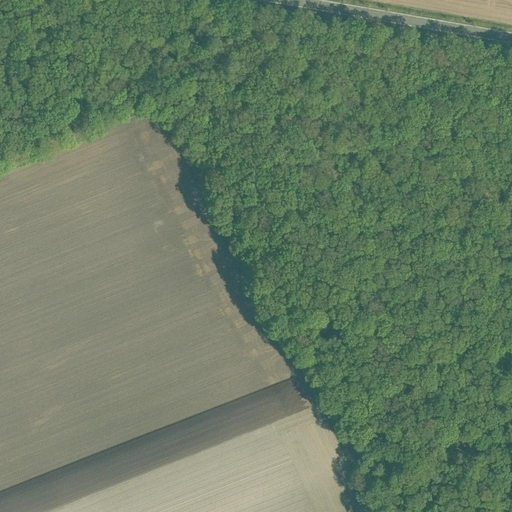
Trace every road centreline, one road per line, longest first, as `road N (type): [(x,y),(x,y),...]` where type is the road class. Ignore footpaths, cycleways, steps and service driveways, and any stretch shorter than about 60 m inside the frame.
road 1 (tertiary): [(511,37),(296,0)]
road 2 (track): [(310,2),(304,20),(257,60),(233,99)]
